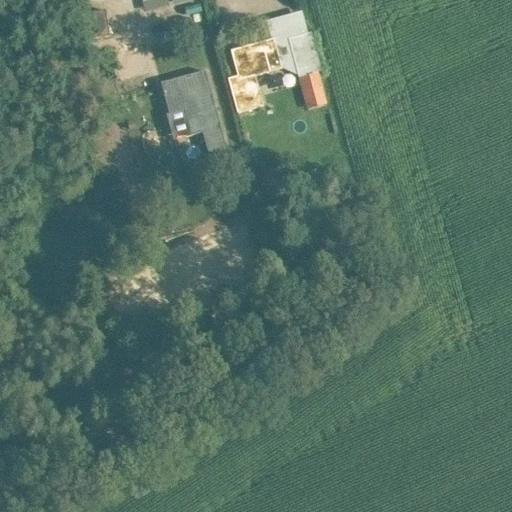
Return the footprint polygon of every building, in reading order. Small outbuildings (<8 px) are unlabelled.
[(109,37),(106,11),(80,14),(83,40),(109,37)] [(311,34),(288,40),(298,79),(321,73),(311,34)] [(230,52),(237,77),(227,80),(237,115),(263,108),(255,77),(281,70),(273,40),(230,52)] [(160,84),(169,115),(183,111),(190,137),(202,134),(210,163),(228,158),(205,72),(160,84)] [(278,172),(264,170),(261,186),(275,189),(278,172)]
